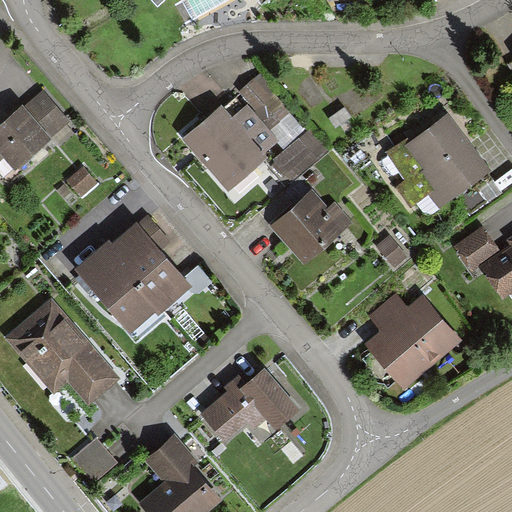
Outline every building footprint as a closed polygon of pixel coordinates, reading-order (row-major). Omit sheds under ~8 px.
[(43,96),(0,134),(0,170),(2,173),(17,160),(28,172),(74,130),(43,96)] [(226,110),(186,142),(230,196),(268,165),(258,153),(274,139),(249,108),(234,119),(226,110)] [(454,118),(414,149),(457,205),(497,175),(454,118)] [(96,183),(81,169),(69,182),(84,196),(96,183)] [(317,201),(280,233),(312,269),(349,237),(317,201)] [(197,289),(141,225),(111,252),(167,316),(197,289)] [(489,229),(458,248),(474,274),(485,267),(503,297),(511,291),(511,251),(505,256),(489,229)] [(393,240),(381,249),(394,267),(406,258),(393,240)] [(166,317),(110,253),(79,280),(135,343),(166,317)] [(400,298),(375,318),(387,334),(371,347),(407,392),(464,347),(429,304),(415,316),(400,298)] [(57,307),(12,343),(56,396),(72,383),(91,407),(119,385),(57,307)] [(243,381),(203,416),(230,446),(265,415),(285,438),(308,418),(270,375),(251,391),(243,381)] [(94,438),(72,457),(96,484),(118,466),(94,438)] [(175,443),(149,464),(170,489),(147,508),(150,511),(215,511),(226,503),(175,443)]
